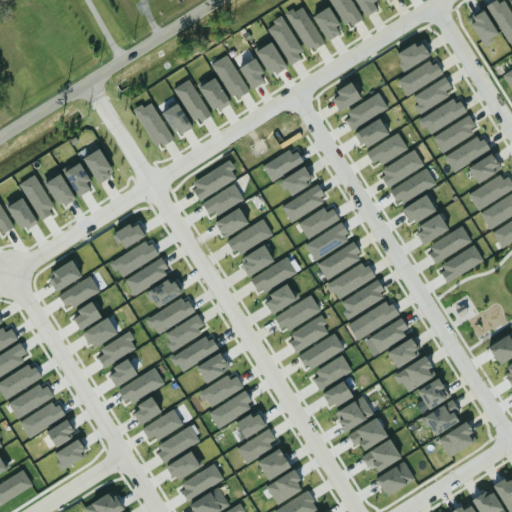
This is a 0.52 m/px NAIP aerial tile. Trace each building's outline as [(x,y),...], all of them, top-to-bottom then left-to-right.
[(330,0),(347,26),(362,16),(352,0),(330,0)] [(380,7),(375,0),(355,0),(365,15),(380,7)] [(511,37),(511,11),(507,0),(496,0),(489,3),(505,41),(511,37)] [(286,12),(307,50),(324,41),(303,3),(286,12)] [(342,31),(328,5),(312,14),(326,40),(342,31)] [(468,17),(483,41),(498,32),(483,8),(468,17)] [(267,24),(289,62),(304,53),(283,15),(267,24)] [(395,54),(405,69),(429,54),(420,39),(395,54)] [(286,66),(271,40),(255,49),(269,75),(286,66)] [(247,90),(229,53),(213,61),(231,98),(247,90)] [(266,79),(253,57),(238,66),(252,88),(266,79)] [(405,93),(442,75),(433,59),(397,77),(405,93)] [(511,67),(503,73),(511,88),(511,67)] [(412,96),(421,110),(454,90),(445,75),(412,96)] [(213,111),(230,102),(214,76),(198,86),(213,111)] [(174,87),(195,122),(211,113),(190,78),(174,87)] [(360,97),(351,82),(330,95),(340,110),(360,97)] [(343,112),(350,128),(388,109),(381,93),(343,112)] [(420,118),(430,133),(466,111),(456,95),(420,118)] [(134,110),(157,147),(173,137),(150,100),(134,110)] [(192,125),(177,102),(161,112),(176,135),(192,125)] [(441,150),(477,133),(469,116),(433,133),(441,150)] [(365,147),(389,133),(380,117),(355,130),(365,147)] [(376,166),(408,146),(398,131),(366,151),(376,166)] [(445,153),(453,169),(491,150),(483,135),(445,153)] [(302,162),(292,146),(262,164),(272,180),(302,162)] [(96,183),(112,175),(99,147),(83,155),(96,183)] [(424,164),(414,148),(379,170),(389,185),(424,164)] [(468,165),(477,182),(501,168),(492,152),(468,165)] [(238,175),(228,160),(190,184),(200,200),(238,175)] [(93,187),(77,162),(62,171),(78,196),(93,187)] [(313,179),(303,165),(280,179),(289,194),(313,179)] [(436,185),(429,169),(390,185),(397,202),(436,185)] [(74,196),(59,172),(44,182),(58,205),(74,196)] [(54,210),(37,173),(21,181),(38,217),(54,210)] [(476,207),(511,190),(511,181),(508,173),(469,191),(476,207)] [(209,215),(243,200),(236,184),(202,199),(209,215)] [(289,220),(326,203),(318,185),(281,202),(289,220)] [(401,207),(411,223),(435,208),(425,193),(401,207)] [(489,227),(511,214),(511,193),(480,209),(489,227)] [(6,205),(20,230),(37,221),(22,196),(6,205)] [(0,234),(14,225),(0,202),(0,234)] [(339,218),(330,203),(299,223),(308,238),(339,218)] [(214,219),(222,236),(248,224),(240,207),(214,219)] [(448,230),(441,213),(415,224),(423,241),(448,230)] [(226,238),(235,254),(273,234),(264,218),(226,238)] [(511,239),(511,218),(492,230),(502,246),(511,239)] [(144,236),(137,221),(115,231),(121,246),(144,236)] [(350,238),(340,222),(305,243),(315,259),(350,238)] [(435,262),(472,241),(463,226),(426,246),(435,262)] [(122,275),(158,255),(148,239),(109,260),(114,269),(118,267),(122,275)] [(239,258),(249,274),(273,259),(263,243),(239,258)] [(325,277),(362,260),(354,243),(317,260),(325,277)] [(484,259),(475,244),(438,267),(447,282),(484,259)] [(250,276),(259,293),(297,273),(288,256),(250,276)] [(81,275),(70,258),(47,273),(58,289),(81,275)] [(134,293),(170,274),(161,258),(125,276),(134,293)] [(365,261),(328,281),(337,298),(374,277),(365,261)] [(66,308),(100,292),(92,276),(58,292),(66,308)] [(170,277),(147,290),(156,306),(179,293),(170,277)] [(349,317),(386,296),(377,279),(339,301),(349,317)] [(296,299),(287,284),(263,298),(272,312),(296,299)] [(274,316),(310,294),(320,309),(288,329),(285,325),(281,327),(274,316)] [(148,317),(158,333),(194,311),(184,295),(148,317)] [(357,338),(398,315),(389,299),(348,322),(357,338)] [(80,328),(101,316),(92,301),(71,314),(80,328)] [(163,333),(173,350),(201,333),(198,328),(204,324),(198,312),(163,333)] [(330,333),(322,316),(287,332),(295,349),(330,333)] [(91,346),(116,334),(109,317),(83,329),(91,346)] [(373,354),(410,332),(401,317),(364,339),(373,354)] [(0,348),(18,341),(11,325),(0,329),(0,348)] [(136,347),(132,340),(135,337),(130,330),(95,352),(104,367),(136,347)] [(181,371),(217,349),(208,333),(172,355),(181,371)] [(344,350),(337,334),(298,351),(305,368),(344,350)] [(420,354),(411,337),(387,350),(396,367),(420,354)] [(0,373),(29,356),(20,342),(0,353),(0,373)] [(196,364),(204,381),(229,370),(221,352),(196,364)] [(406,391),(435,374),(430,366),(431,365),(425,355),(395,373),(406,391)] [(318,388),(352,371),(345,356),(311,372),(318,388)] [(120,386),(128,402),(164,384),(156,368),(120,386)] [(234,371),(201,392),(210,407),(243,386),(234,371)] [(422,399),(416,403),(421,412),(449,396),(438,377),(417,390),(422,399)] [(322,392),(331,407),(351,395),(342,380),(322,392)] [(39,382),(42,387),(47,384),(54,395),(18,417),(13,410),(10,412),(6,404),(9,403),(8,402),(39,382)] [(209,408),(217,425),(254,408),(246,391),(209,408)] [(140,423),(161,411),(152,396),(131,408),(140,423)] [(334,409),(343,429),(373,416),(365,396),(334,409)] [(29,436),(64,415),(55,399),(20,421),(29,436)] [(459,421),(454,412),(458,410),(453,399),(423,415),(432,435),(459,421)] [(150,441),(183,424),(175,408),(142,425),(150,441)] [(265,425),(256,410),(236,422),(245,437),(265,425)] [(361,452),(387,434),(375,416),(349,433),(361,452)] [(46,431),(66,418),(73,429),(67,433),(69,436),(55,445),(46,431)] [(473,442),(468,433),(472,431),(467,421),(438,436),(448,455),(473,442)] [(155,445),(165,461),(200,440),(191,424),(155,445)] [(278,442),(269,427),(237,447),(246,462),(278,442)] [(370,472),(400,457),(391,439),(361,454),(370,472)] [(289,467),(280,448),(257,459),(266,478),(289,467)] [(166,465),(172,476),(175,474),(178,479),(199,465),(190,450),(166,465)] [(375,475),(384,495),(415,480),(406,461),(375,475)] [(181,482),(214,462),(223,477),(187,499),(181,489),(185,487),(181,482)] [(303,489),(294,470),(266,482),(276,502),(303,489)] [(507,511),(508,511),(511,510),(511,475),(494,484),(507,511)] [(194,511),(189,503),(218,485),(229,504),(215,511),(194,511)] [(479,511),(505,511),(491,488),(472,500),(479,511)] [(85,511),(120,511),(123,511),(114,490),(82,505),(85,511)] [(273,508),(274,511),(316,511),(319,511),(309,490),(273,508)] [(243,511),(246,511),(241,503),(225,511),(243,511)]
